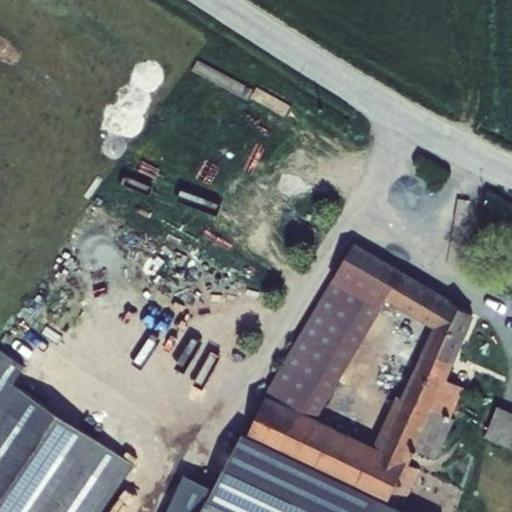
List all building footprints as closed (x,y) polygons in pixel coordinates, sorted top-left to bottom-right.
[(460,214),(454,255),(473,257),(478,216),(460,214)] [(355,243),(264,395),(267,397),(247,438),(251,440),(388,504),(407,464),(410,465),(416,450),(437,459),(455,420),(451,418),(464,389),(447,381),(475,316),(355,243)] [(0,374),(0,511),(102,511),(134,465),(0,374)] [(511,412),(497,406),(484,439),(511,450),(511,412)] [(251,440),(247,438),(240,432),(214,489),(263,511),(368,511),(375,498),(251,440)] [(407,464),(388,504),(402,510),(421,471),(410,465),(407,464)]
